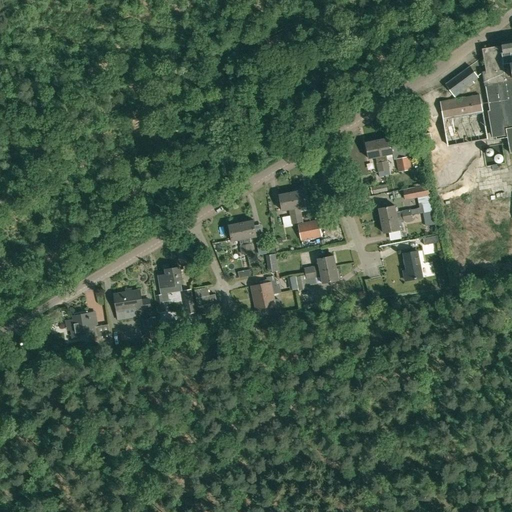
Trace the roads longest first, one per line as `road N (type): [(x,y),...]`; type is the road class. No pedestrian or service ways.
road 1 (unclassified): [(321,142),(511,13)]
road 2 (unclassified): [(0,335),(187,222)]
road 3 (unclassified): [(187,222),(321,142)]
road 4 (residential): [(321,142),(367,280)]
